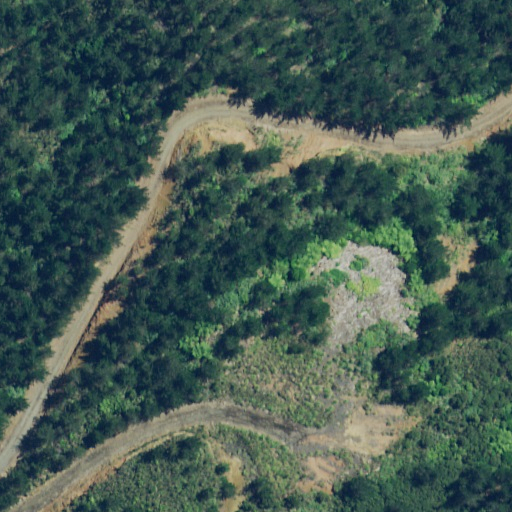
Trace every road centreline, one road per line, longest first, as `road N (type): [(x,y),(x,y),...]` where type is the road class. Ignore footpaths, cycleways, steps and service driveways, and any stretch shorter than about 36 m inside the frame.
road 1 (track): [(0,397),(155,106),(191,90),(395,110),(446,89),(511,29)]
road 2 (track): [(0,495),(142,413),(232,410)]
